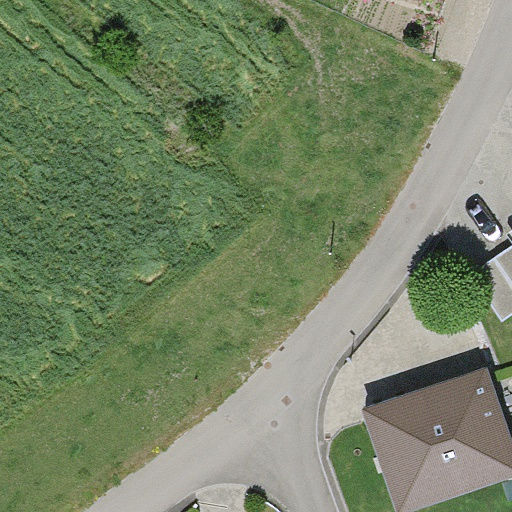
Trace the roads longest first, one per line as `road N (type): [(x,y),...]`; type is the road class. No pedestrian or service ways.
road 1 (residential): [(511,11),(432,195),(280,414)]
road 2 (residential): [(280,414),(144,511)]
